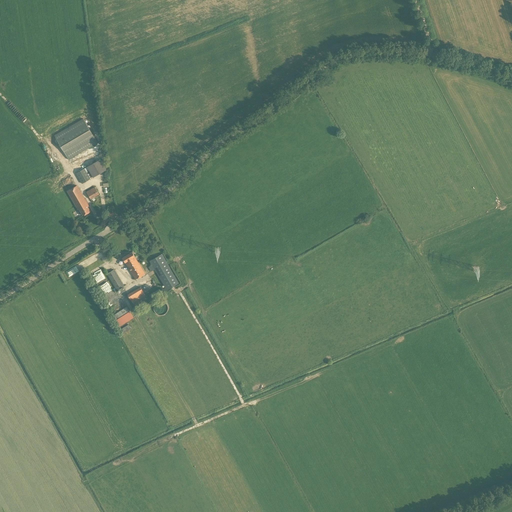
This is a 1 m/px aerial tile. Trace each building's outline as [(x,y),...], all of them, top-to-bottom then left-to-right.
[(54,135),(63,151),(68,160),(97,143),(83,118),(54,135)] [(81,184),(90,179),(106,170),(100,159),(87,167),(84,168),(76,173),(81,184)] [(79,209),(83,215),(90,211),(86,205),(88,204),(77,185),(67,191),(78,210),(79,209)] [(94,187),(86,192),(90,199),(99,194),(94,187)] [(122,257),(135,279),(145,273),(134,257),(135,256),(132,252),(122,257)] [(151,271),(154,269),(166,290),(179,283),(162,254),(149,261),(152,265),(148,267),(151,271)] [(69,277),(75,272),(72,268),(65,272),(69,277)] [(124,286),(114,269),(107,274),(116,291),(124,286)] [(101,285),(107,281),(102,275),(96,279),(101,285)] [(127,294),(134,306),(147,299),(140,286),(127,294)] [(161,288),(148,295),(151,299),(163,292),(161,288)] [(166,310),(165,302),(158,303),(158,304),(156,304),(156,311),(166,310)] [(116,320),(129,311),(126,306),(112,315),(116,320)] [(129,324),(121,329),(124,332),(131,328),(129,324)]
